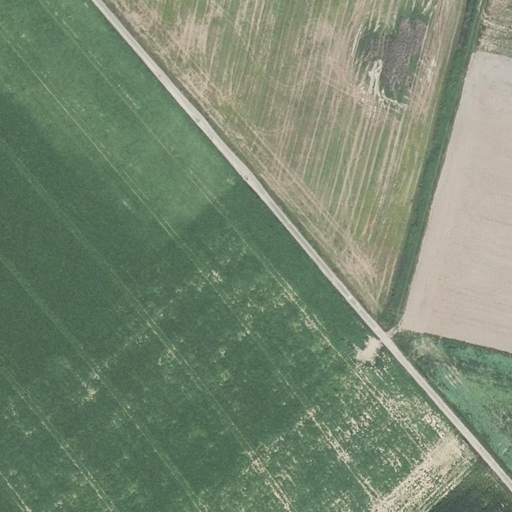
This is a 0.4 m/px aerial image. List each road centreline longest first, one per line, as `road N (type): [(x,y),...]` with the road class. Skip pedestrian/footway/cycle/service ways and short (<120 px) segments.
road 1 (track): [(511,480),(108,0)]
road 2 (track): [(394,339),(482,0)]
